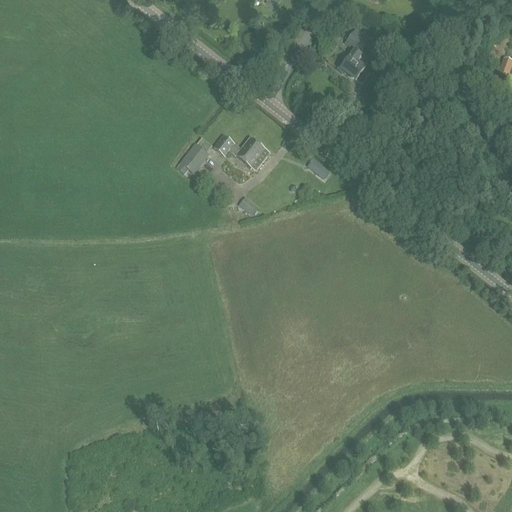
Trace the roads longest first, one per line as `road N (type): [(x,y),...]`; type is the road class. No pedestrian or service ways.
road 1 (primary): [(511,294),(267,103)]
road 2 (unknown): [(511,388),(406,391),(379,405),(271,511)]
road 3 (primary): [(267,103),(133,0)]
road 4 (track): [(511,129),(374,169),(365,179)]
